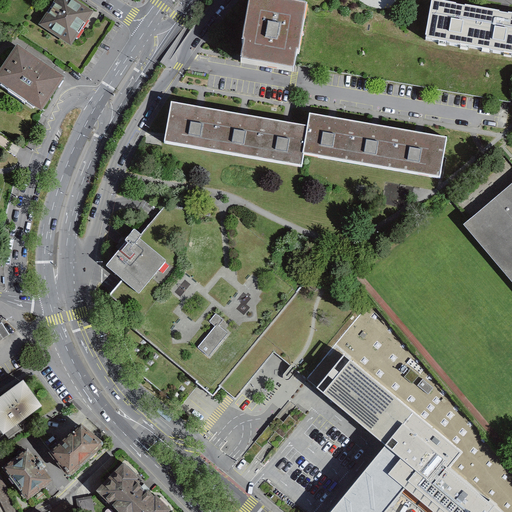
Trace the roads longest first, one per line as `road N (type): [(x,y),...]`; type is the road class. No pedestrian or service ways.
road 1 (tertiary): [(145,26),(80,134),(55,197),(44,263),(50,306)]
road 2 (tertiary): [(256,511),(114,384),(72,292)]
road 3 (tertiary): [(72,292),(67,250),(78,198),(107,130),(164,40)]
road 4 (unknown): [(95,275),(133,297),(175,269),(186,245),(156,214)]
road 5 (tertiary): [(50,306),(75,368),(128,436)]
